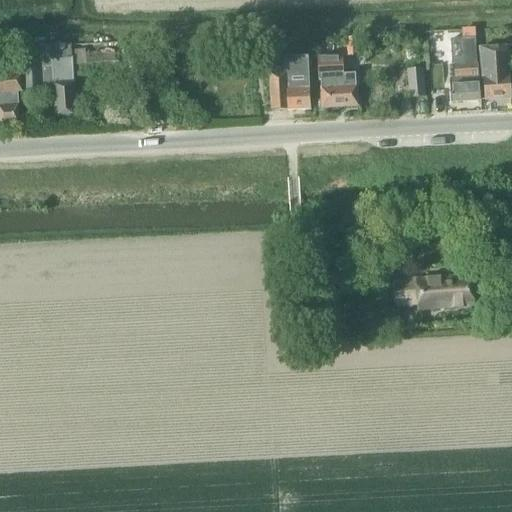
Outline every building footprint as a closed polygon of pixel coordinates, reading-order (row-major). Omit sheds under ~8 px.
[(347,56),(356,56),(355,38),(346,39),(347,56)] [(475,41),(475,39),(460,40),(461,63),(452,64),(452,78),(449,79),(451,104),(480,102),(478,63),(476,63),(475,41)] [(51,46),(20,47),(22,91),(53,89),(54,119),(76,118),(74,83),(73,83),(72,66),(85,66),(85,53),(85,51),(71,51),(70,45),(51,46)] [(481,78),(483,100),(509,99),(507,47),(480,48),(481,78)] [(114,53),(85,53),(85,66),(115,65),(114,53)] [(248,73),(247,56),(219,58),(220,74),(248,73)] [(320,109),(356,106),(354,86),(353,74),(342,75),(340,56),(316,58),(317,81),(319,82),(320,87),(318,88),(320,109)] [(284,69),(268,70),(270,111),(309,109),(306,57),(284,57),(284,69)] [(408,98),(423,97),(421,69),(406,71),(408,98)] [(16,91),(18,91),(17,72),(0,72),(0,126),(18,125),(16,91)] [(392,281),(394,309),(416,308),(416,312),(475,309),(473,275),(392,281)] [(400,332),(398,310),(366,312),(368,334),(400,332)]
